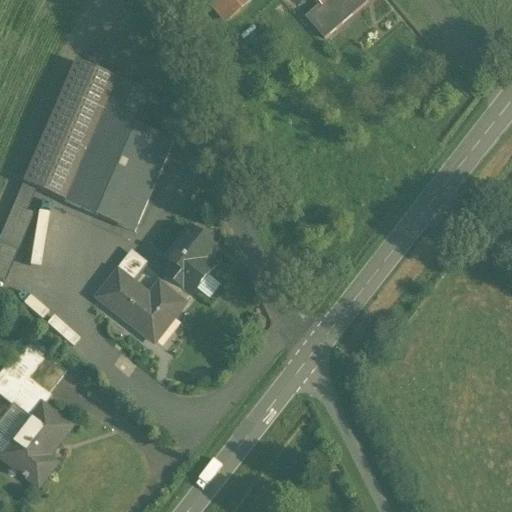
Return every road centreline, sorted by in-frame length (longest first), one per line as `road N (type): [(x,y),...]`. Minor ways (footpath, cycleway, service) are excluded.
road 1 (unclassified): [(140,0),(289,320),(317,346)]
road 2 (secondary): [(317,346),(511,99)]
road 3 (secondary): [(188,511),(317,346)]
road 4 (unclassified): [(317,346),(397,511)]
